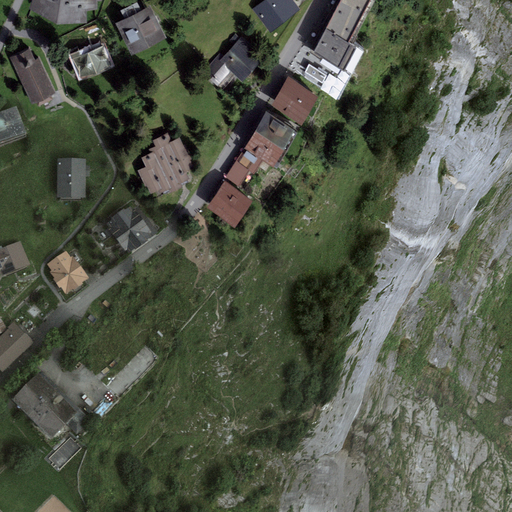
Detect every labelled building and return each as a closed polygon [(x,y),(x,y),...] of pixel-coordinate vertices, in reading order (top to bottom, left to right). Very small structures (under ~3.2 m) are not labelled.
[(71,11),(70,15),(84,12),(84,6),(95,6),(94,0),(33,0),(33,2),(46,3),(45,7),(58,7),(58,11),(71,11)] [(260,13),(262,15),(263,14),(270,24),(294,5),(289,0),(267,0),(258,8),(262,12),(260,13)] [(315,45),(314,49),(341,63),(357,33),(352,30),(367,0),(339,0),(328,21),(325,20),(323,24),(313,44),(315,45)] [(159,34),(147,10),(139,14),(136,10),(140,8),(136,1),(122,9),(125,15),(128,14),(131,18),(123,23),(135,46),(159,34)] [(247,49),(249,47),(241,39),(240,40),(235,35),(231,40),(236,44),(224,58),(220,55),(206,71),(217,81),(216,83),(222,88),(235,73),(232,70),(237,65),(244,71),(256,57),(247,49)] [(29,47),(11,56),(32,102),(37,100),(39,104),(49,99),(47,95),(55,92),(38,57),(34,59),(29,47)] [(77,66),(78,65),(82,74),(108,63),(102,48),(91,53),(88,47),(72,53),(77,66)] [(308,105),(315,94),(290,78),(290,79),(277,101),(276,102),(299,115),(305,104),(308,105)] [(277,161),(296,128),(265,109),(260,118),(263,120),(249,145),(277,161)] [(0,140),(21,133),(14,113),(0,118),(0,140)] [(170,143),(166,134),(157,139),(161,144),(152,148),(153,152),(146,155),(151,165),(141,170),(147,181),(148,180),(152,188),(160,184),(161,187),(169,183),(171,187),(180,183),(178,179),(186,175),(182,168),(190,164),(186,156),(188,156),(183,146),(182,147),(178,139),(170,143)] [(270,162),(248,147),(229,176),(238,182),(248,167),(253,170),(257,163),(266,169),(270,162)] [(83,164),(60,164),(60,165),(59,165),(59,167),(60,167),(60,196),(82,196),(83,175),(88,175),(88,168),(83,168),(83,164)] [(226,183),(211,205),(233,220),(248,198),(226,183)] [(110,227),(129,252),(148,238),(129,212),(124,215),(120,209),(110,217),(114,223),(110,227)] [(155,235),(145,219),(141,221),(151,237),(155,235)] [(230,239),(226,250),(235,257),(241,247),(242,248),(243,247),(230,239)] [(4,272),(25,264),(17,246),(0,252),(0,269),(3,269),(4,272)] [(66,292),(85,279),(73,263),(79,259),(73,250),(50,266),(55,273),(53,274),(66,292)] [(30,343),(13,326),(0,338),(0,365),(3,369),(30,343)] [(39,380),(16,403),(51,437),(66,422),(73,415),(73,414),(39,380)] [(73,415),(66,422),(77,433),(88,421),(77,410),(73,414),(73,415)] [(59,474),(83,449),(69,435),(45,461),(59,474)]
